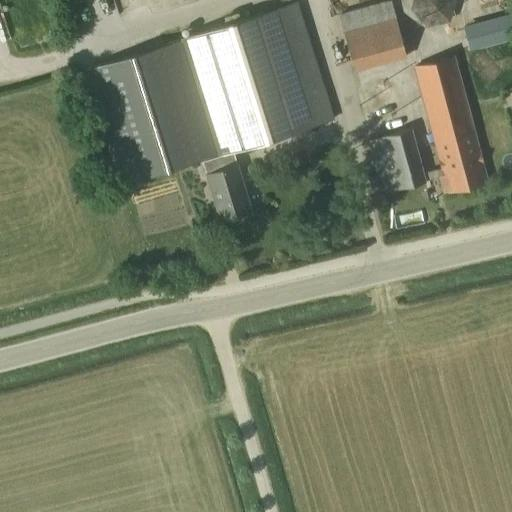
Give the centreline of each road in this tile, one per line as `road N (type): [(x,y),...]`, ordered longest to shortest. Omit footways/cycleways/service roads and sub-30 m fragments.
road 1 (tertiary): [(217,313),(511,245)]
road 2 (tertiary): [(0,362),(217,313)]
road 3 (unclassified): [(217,313),(274,511)]
